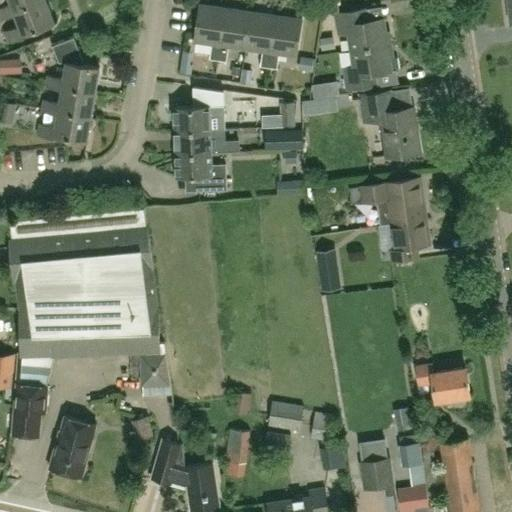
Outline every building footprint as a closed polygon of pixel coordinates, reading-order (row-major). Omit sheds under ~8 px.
[(10,0),(12,3),(0,7),(0,17),(1,19),(16,13),(14,10),(41,0),(10,0)] [(41,0),(14,10),(16,13),(20,25),(5,31),(9,41),(24,36),(23,33),(55,21),(46,0),(41,0)] [(219,59),(226,7),(201,3),(195,41),(213,43),(211,58),(219,59)] [(252,11),(226,7),(219,59),(227,60),(229,46),(246,48),(252,11)] [(351,49),(393,43),(391,31),(388,31),(386,18),(369,20),(367,8),(336,12),(339,34),(348,32),(351,49)] [(277,14),(252,11),(246,48),(263,51),(261,65),(270,66),(277,14)] [(303,18),(277,14),(270,66),(277,67),(279,53),(297,56),(303,18)] [(335,35),(319,37),(321,50),(336,47),(335,35)] [(66,62),(66,67),(64,77),(48,75),(46,86),(62,88),(63,86),(96,91),(100,66),(82,64),(83,60),(74,37),(53,45),(59,62),(66,62)] [(393,43),(351,49),(353,66),(344,67),(348,89),(378,84),(377,72),(393,70),(391,56),(395,56),(393,43)] [(314,58),(300,56),(299,69),(312,71),(314,58)] [(0,73),(22,73),(22,59),(0,59),(0,73)] [(193,64),(180,62),(179,72),(191,74),(193,64)] [(242,66),(233,65),(232,75),(240,76),(242,66)] [(242,68),(240,81),(251,83),(253,69),(242,68)] [(329,80),(331,93),(340,92),(338,79),(329,80)] [(63,86),(62,88),(60,102),(44,99),(42,110),(59,112),(59,110),(92,115),(96,91),(63,86)] [(392,89),(360,93),(364,121),(382,119),(387,156),(421,151),(415,106),(395,109),(392,89)] [(175,130),(211,128),(211,115),(225,115),(224,90),(196,91),(196,105),(174,106),(175,130)] [(59,110),(59,112),(56,126),(40,123),(38,134),(55,136),(55,134),(88,139),(92,115),(59,110)] [(285,124),(294,124),(294,114),(285,114),(285,124)] [(211,141),(211,128),(175,130),(176,153),(212,152),(212,151),(226,150),(225,140),(211,141)] [(284,145),(296,144),(296,132),(284,132),(284,145)] [(284,150),(284,163),(297,163),(297,149),(284,150)] [(212,152),(176,153),(177,176),(199,175),(199,190),(228,189),(227,163),(212,164),(212,152)] [(377,184),(377,185),(352,187),(353,201),(379,198),(383,224),(388,224),(428,217),(422,177),(377,184)] [(302,179),(277,181),(278,194),(303,192),(302,179)] [(147,225),(145,207),(11,220),(13,239),(11,239),(15,279),(17,279),(21,311),(23,352),(20,352),(12,432),(18,433),(21,436),(24,437),(27,437),(30,437),(34,434),(40,435),(42,411),(47,411),(49,385),(47,385),(47,384),(55,353),(145,351),(145,353),(143,354),(143,383),(144,395),(173,395),(172,382),(170,382),(164,341),(160,341),(159,305),(158,305),(150,225),(147,225)] [(428,217),(388,224),(393,260),(417,256),(415,246),(432,243),(428,217)] [(340,266),(320,269),(323,288),(342,285),(340,266)] [(0,384),(11,385),(14,353),(0,353),(0,384)] [(432,363),(417,366),(420,383),(435,380),(438,399),(470,394),(466,366),(434,371),(432,363)] [(252,393),(238,389),(233,410),(247,414),(252,393)] [(273,400),(269,424),(301,429),(305,405),(273,400)] [(413,428),(409,406),(394,408),(397,430),(413,428)] [(316,411),(313,431),(312,437),(331,441),(332,434),(336,415),(316,411)] [(149,415),(132,419),(137,439),(154,434),(149,415)] [(97,425),(84,422),(65,417),(61,430),(60,430),(50,467),(83,475),(97,425)] [(228,459),(246,461),(250,430),(232,428),(228,459)] [(215,450),(217,433),(202,431),(200,448),(215,450)] [(182,443),(161,437),(150,477),(171,484),(172,482),(189,487),(193,510),(219,506),(212,461),(185,465),(182,443)] [(434,511),(480,511),(469,437),(440,442),(448,498),(434,500),(434,511)] [(395,484),(391,456),(388,457),(385,438),(359,442),(362,460),(359,461),(363,489),(395,484)] [(426,486),(421,444),(421,442),(401,445),(404,463),(410,462),(413,485),(399,487),(402,511),(417,509),(417,511),(430,511),(427,486),(426,486)] [(433,443),(422,444),(428,486),(439,484),(433,443)] [(324,469),(347,466),(344,444),(321,447),(324,469)] [(312,495),(268,501),(269,511),(328,511),(325,487),(311,489),(312,495)]
